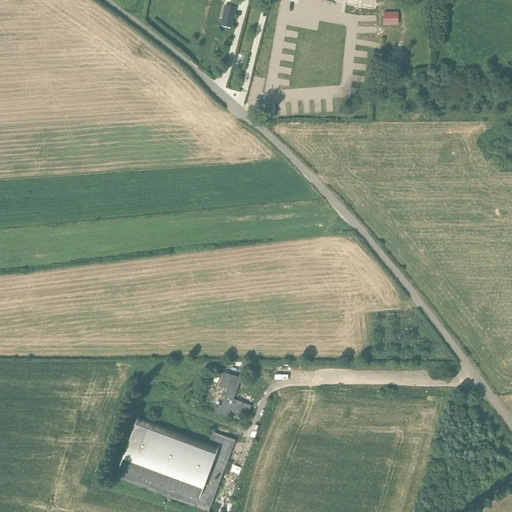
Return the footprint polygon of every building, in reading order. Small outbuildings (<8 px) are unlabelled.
[(278,3),(278,0),(271,0),(268,13),(274,14),(275,10),(276,11),(278,3)] [(375,0),(362,0),(362,8),(373,10),(375,0)] [(236,8),(225,5),(220,26),(232,29),(236,8)] [(393,13),(383,13),(383,25),(394,25),(393,13)] [(328,103),(327,110),(336,112),(337,104),(328,103)] [(269,331),(262,331),(263,357),(270,356),(269,331)] [(283,331),(281,356),(290,356),(291,331),(283,331)] [(299,332),(297,358),(305,358),(307,332),(299,332)] [(254,333),(245,334),(249,359),(257,358),(254,333)] [(236,336),(229,338),(235,363),(243,361),(236,336)] [(220,341),(213,344),(222,368),(230,365),(220,341)] [(200,350),(193,354),(205,376),(212,372),(200,350)] [(186,358),(179,363),(193,384),(200,379),(186,358)] [(172,368),(166,373),(182,393),(188,388),(172,368)] [(256,376),(256,394),(263,395),(264,376),(256,376)] [(245,377),(238,379),(242,397),(249,395),(245,377)] [(275,378),(269,397),(277,399),(283,380),(276,378),(275,378)] [(159,379),(153,385),(172,403),(178,397),(159,379)] [(226,383),(220,387),(228,403),(236,399),(226,383)] [(358,403),(370,403),(370,391),(358,391),(358,397),(358,403)] [(382,391),(370,391),(370,403),(382,403),(382,398),(382,391)] [(403,392),(403,403),(415,403),(415,392),(403,392)] [(145,394),(139,401),(160,417),(165,410),(145,394)] [(206,397),(201,402),(215,415),(220,410),(206,397)] [(309,399),(294,411),(299,417),(314,404),(309,399)] [(134,408),(130,414),(152,428),(156,422),(134,408)] [(194,412),(190,419),(207,427),(211,421),(194,412)] [(253,414),(234,415),(234,423),(253,422),(253,414)] [(320,414),(303,422),(306,429),(323,422),(320,414)] [(280,422),(275,428),(289,440),(294,434),(280,422)] [(129,424),(125,431),(145,441),(148,433),(129,424)] [(428,424),(403,426),(403,433),(429,431),(428,424)] [(354,425),(337,428),(338,436),(356,433),(354,425)] [(187,429),(185,437),(204,441),(205,433),(187,429)] [(234,429),(232,437),(251,440),(252,433),(234,429)] [(167,432),(161,450),(169,452),(175,434),(167,432)] [(326,432),(308,435),(309,443),(327,440),(326,432)] [(386,435),(368,436),(368,444),(387,443),(386,435)] [(122,438),(119,445),(139,453),(142,446),(122,438)] [(269,438),(265,445),(282,453),(286,446),(269,438)] [(404,441),(403,449),(430,448),(430,441),(404,441)] [(230,443),(226,450),(243,458),(247,451),(230,443)] [(184,448),(184,456),(203,455),(203,448),(184,448)] [(309,449),(308,457),(326,458),(327,451),(309,449)] [(368,450),(367,459),(386,459),(386,451),(368,450)] [(156,455),(154,463),(172,468),(174,460),(156,455)] [(223,455),(218,461),(231,473),(237,467),(223,455)] [(262,456),(261,464),(279,466),(280,458),(262,456)] [(337,457),(336,465),(355,467),(356,459),(337,457)] [(115,458),(113,465),(134,471),(136,463),(115,458)] [(403,459),(402,466),(423,469),(424,461),(403,459)] [(366,464),(365,473),(383,476),(384,468),(366,464)] [(206,465),(189,472),(191,479),(209,472),(206,465)] [(305,466),(301,473),(318,481),(321,474),(305,466)] [(334,470),(332,477),(349,483),(352,476),(334,470)] [(160,471),(157,478),(175,484),(178,476),(160,471)] [(279,473),(260,475),(261,482),(280,480),(279,473)] [(400,473),(399,480),(420,484),(421,477),(400,473)] [(111,474),(110,482),(132,484),(132,476),(111,474)] [(212,477),(197,489),(202,495),(217,483),(212,477)] [(298,478),(292,484),(306,497),(312,491),(298,478)] [(363,478),(360,485),(378,491),(381,484),(363,478)] [(397,486),(395,493),(415,500),(418,492),(397,486)] [(327,487),(323,493),(339,504),(343,497),(327,487)] [(222,488),(210,503),(217,508),(228,492),(222,488)] [(287,488),(281,493),(291,508),(297,504),(287,488)] [(170,489),(167,497),(185,502),(188,494),(170,489)] [(108,490),(108,498),(130,499),(130,491),(109,490),(108,490)] [(234,495),(227,511),(235,511),(241,498),(234,495)] [(280,511),(275,495),(267,498),(271,511),(280,511)] [(356,495),(352,502),(369,511),(373,504),(356,495)] [(319,498),(313,504),(321,511),(331,511),(332,511),(319,498)] [(392,499),(389,506),(403,511),(410,511),(412,508),(392,499)]
